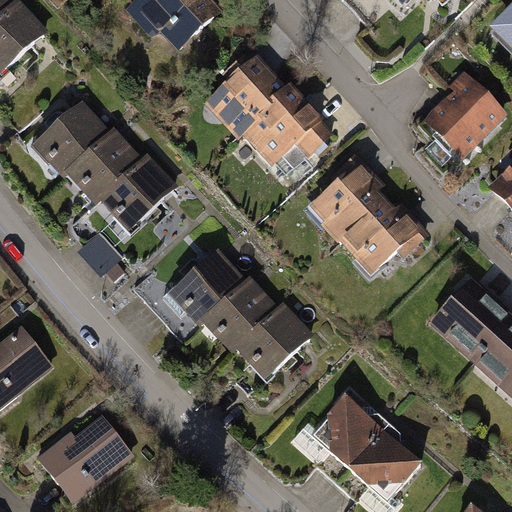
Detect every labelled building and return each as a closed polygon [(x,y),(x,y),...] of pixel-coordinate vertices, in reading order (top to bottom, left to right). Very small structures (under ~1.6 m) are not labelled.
[(0,0),(0,22),(15,8),(7,0),(0,0)] [(149,0),(161,13),(142,30),(183,74),(228,32),(197,0),(149,0)] [(378,0),(402,24),(426,0),(455,0),(456,1),(457,0),(378,0)] [(0,81),(3,85),(53,38),(20,4),(15,8),(0,22),(0,81)] [(511,4),(488,29),(511,52),(511,4)] [(292,91),(259,57),(206,109),(241,145),(294,93),(292,91)] [(503,119),(463,80),(420,124),(459,163),(503,119)] [(336,138),(292,91),(241,145),(282,187),(336,138)] [(113,135),(84,105),(35,151),(62,184),(113,135)] [(146,165),(115,133),(113,135),(66,181),(97,213),(146,165)] [(399,199),(358,155),(300,208),(341,252),(399,199)] [(511,155),(481,187),(511,218),(511,155)] [(133,243),(182,194),(150,162),(146,165),(100,211),(133,243)] [(434,238),(399,199),(341,252),(373,287),(434,238)] [(200,323),(246,281),(218,251),(168,296),(196,327),(200,323)] [(236,351),(281,309),(250,277),(246,281),(200,323),(231,356),(236,351)] [(511,321),(511,311),(475,277),(429,327),(472,366),(511,321)] [(267,382),(315,337),(284,305),(281,309),(236,351),(267,382)] [(511,321),(472,366),(511,400),(511,321)] [(0,411),(54,368),(21,327),(0,343),(0,411)] [(382,430),(343,396),(308,435),(348,470),(382,430)] [(135,459),(102,416),(74,438),(71,433),(37,460),(74,506),(135,459)] [(390,505),(423,465),(382,430),(348,470),(390,505)]
